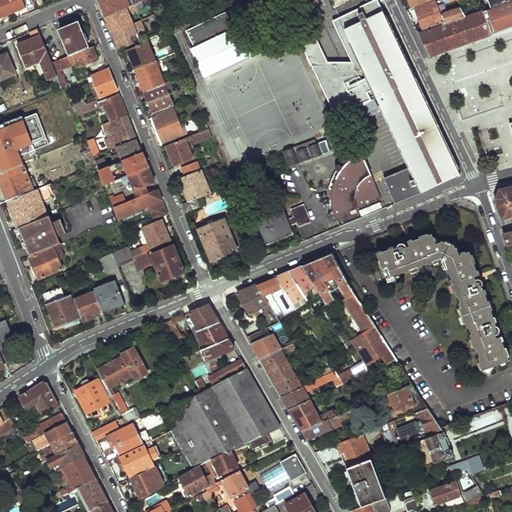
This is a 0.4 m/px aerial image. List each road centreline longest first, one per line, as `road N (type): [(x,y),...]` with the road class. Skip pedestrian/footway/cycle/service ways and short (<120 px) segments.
road 1 (residential): [(88,0),(210,290)]
road 2 (residential): [(210,290),(478,184)]
road 3 (residential): [(338,511),(210,290)]
road 4 (residential): [(478,184),(390,0)]
road 5 (residential): [(47,365),(210,290)]
road 6 (residential): [(47,365),(124,511)]
road 7 (residential): [(47,365),(0,237)]
